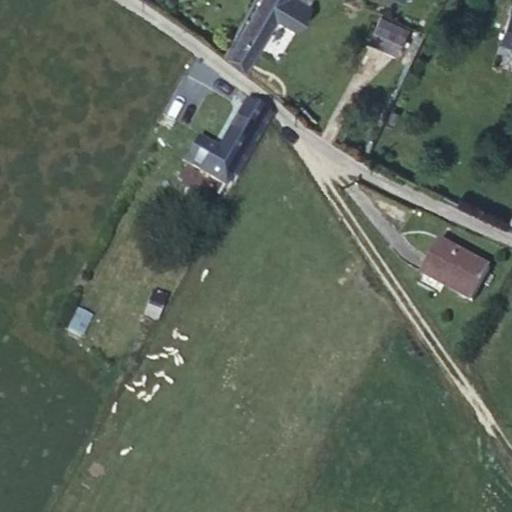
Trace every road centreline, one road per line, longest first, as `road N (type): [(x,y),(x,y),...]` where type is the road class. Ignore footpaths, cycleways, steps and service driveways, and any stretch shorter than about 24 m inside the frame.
road 1 (unclassified): [(112,0),(312,136),(511,232)]
road 2 (track): [(312,136),(338,204),(511,457)]
